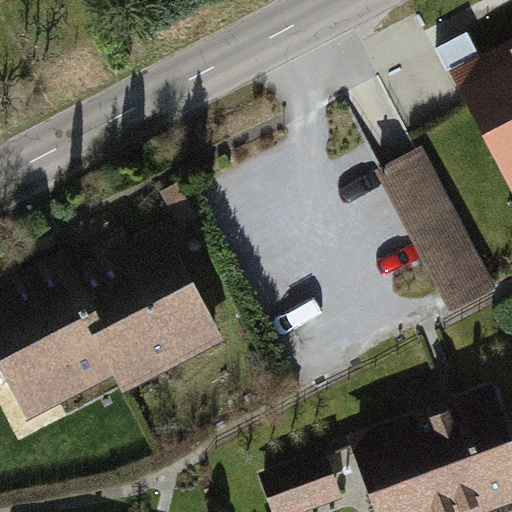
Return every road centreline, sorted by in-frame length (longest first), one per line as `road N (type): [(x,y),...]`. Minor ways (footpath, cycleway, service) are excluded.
road 1 (tertiary): [(0,175),(339,0)]
road 2 (unknown): [(293,23),(292,194),(307,240),(369,336)]
